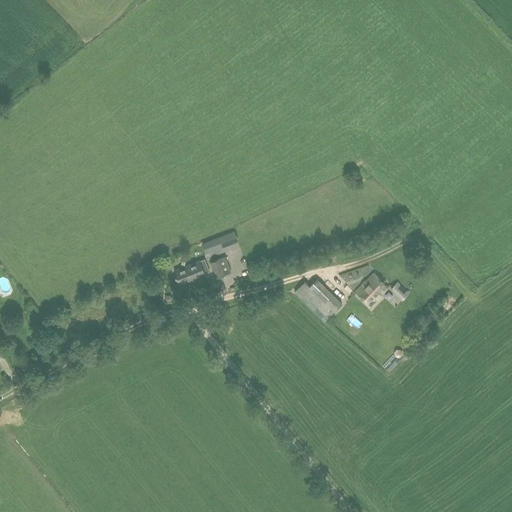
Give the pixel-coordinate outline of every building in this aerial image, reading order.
[(224,236),(210,241),(214,250),(227,246),(224,236)] [(225,257),(210,263),(216,278),(226,275),(225,273),(230,271),(225,257)] [(178,282),(190,278),(189,276),(192,275),(194,279),(205,276),(200,261),(174,270),(178,282)] [(371,306),(389,287),(374,273),(356,292),(371,306)] [(305,282),(300,287),(294,293),(324,322),(329,317),(342,304),(317,280),(310,287),(305,282)] [(394,287),(395,294),(402,293),(401,286),(394,287)]
